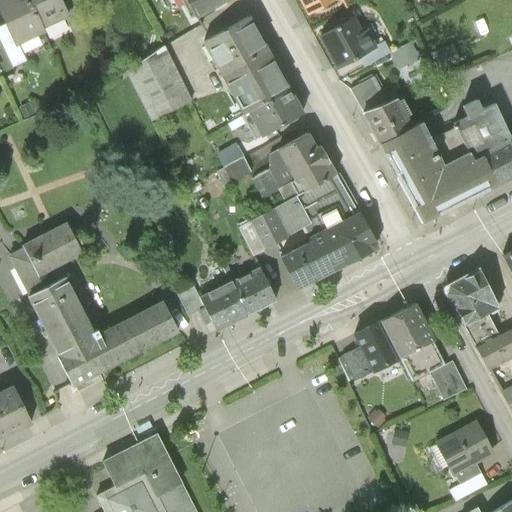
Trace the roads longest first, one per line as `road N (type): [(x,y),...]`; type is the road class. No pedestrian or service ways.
road 1 (tertiary): [(0,476),(420,263)]
road 2 (residential): [(420,263),(257,0)]
road 3 (residential): [(420,263),(511,437)]
